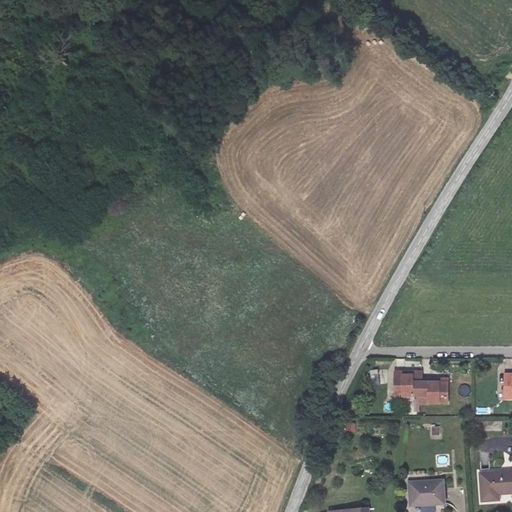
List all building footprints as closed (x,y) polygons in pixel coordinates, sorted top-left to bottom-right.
[(392,374),(392,390),(400,390),(399,397),(416,396),(426,397),(426,403),(442,403),(443,380),(417,380),(418,374),(392,374)] [(347,430),(355,431),(356,423),(348,422),(347,430)] [(432,426),(431,435),(441,436),(441,426),(432,426)] [(511,470),(478,473),(480,501),(499,499),(499,494),(511,493),(511,470)] [(446,505),(444,481),(411,484),(413,507),(446,505)]
